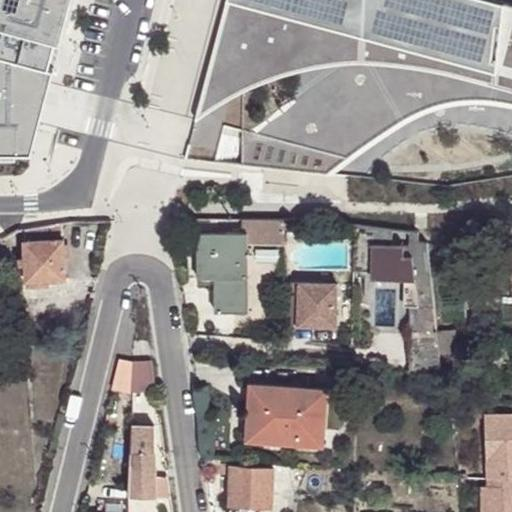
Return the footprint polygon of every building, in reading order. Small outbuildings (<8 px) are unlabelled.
[(69,0),(0,0),(0,158),(28,158),(69,0)] [(511,2),(502,0),(226,0),(195,120),(245,88),(277,76),(339,61),(248,132),(241,166),(329,175),(364,146),(418,113),(464,98),(497,101),(511,104),(511,2)] [(242,219),(242,233),(247,232),(246,243),(284,244),(284,219),(242,219)] [(63,222),(24,228),(24,241),(64,239),(63,222)] [(366,267),(366,230),(353,230),(353,267),(366,267)] [(214,278),(215,312),(247,312),(246,243),(247,232),(242,233),(197,233),(197,278),(214,278)] [(64,239),(24,241),(27,281),(28,280),(47,279),(66,279),(65,256),(64,242),(64,239)] [(435,241),(428,243),(429,250),(436,249),(436,248),(436,243),(435,241)] [(498,297),(509,295),(507,272),(488,274),(487,261),(466,263),(470,301),(498,297)] [(333,287),(282,286),(281,326),(332,327),(333,287)] [(504,323),(511,322),(509,295),(498,297),(499,304),(502,305),(504,323)] [(456,329),(437,331),(439,355),(457,355),(457,343),(448,345),(447,335),(456,334),(456,329)] [(124,360),(116,389),(131,393),(133,363),(124,360)] [(155,390),(151,360),(135,363),(134,391),(155,390)] [(246,386),(254,386),(250,437),(243,437),(243,440),(324,444),(324,442),(316,441),(318,389),(327,389),(327,387),(246,383),(246,386)] [(480,414),(480,405),(471,405),(471,419),(476,419),(480,414)] [(511,478),(511,414),(485,415),(485,479),(511,478)] [(153,423),(133,422),(129,496),(169,497),(166,474),(152,474),(153,423)] [(272,453),(272,463),(288,465),(288,454),(272,453)] [(288,465),(272,463),(272,468),(271,475),(288,476),(288,465)] [(271,475),(272,468),(230,466),(229,503),(271,506),(271,475)] [(466,479),(458,478),(459,489),(468,489),(466,479)] [(511,511),(511,478),(485,479),(486,486),(480,487),(480,511),(511,511)]
